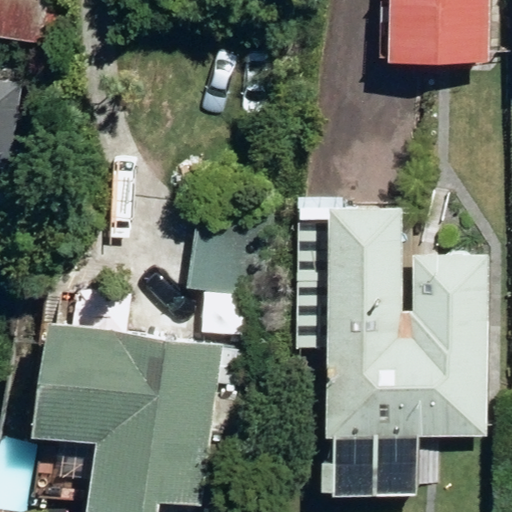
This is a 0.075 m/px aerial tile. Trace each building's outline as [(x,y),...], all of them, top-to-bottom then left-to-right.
[(0,0),(0,34),(49,42),(55,0),(0,0)] [(388,0),(387,43),(479,48),(481,0),(388,0)] [(0,165),(12,167),(23,84),(0,81),(0,165)] [(324,338),(322,422),(484,424),(487,246),(408,245),(407,301),(399,301),(400,194),(326,193),(326,201),(297,202),(295,339),(324,338)] [(279,217),(204,207),(194,279),(269,289),(279,217)] [(89,511),(157,511),(158,504),(203,509),(223,349),(47,327),(34,432),(99,439),(89,511)]
